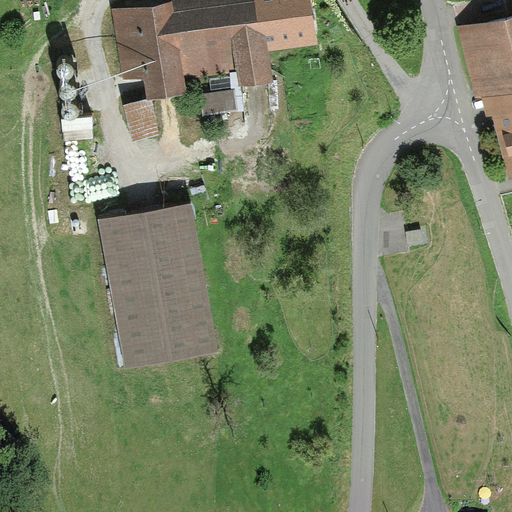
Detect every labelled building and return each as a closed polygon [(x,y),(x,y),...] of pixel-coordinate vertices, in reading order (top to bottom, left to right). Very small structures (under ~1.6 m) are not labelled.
[(316,19),(313,0),(123,0),(113,2),(124,75),(142,73),(145,93),(186,87),(184,75),(240,67),(241,76),(272,71),(268,44),(318,37),(316,19)] [(496,118),(510,171),(511,170),(511,8),(457,23),(476,93),(481,91),(486,110),(493,108),(496,118)] [(241,81),(202,88),(206,111),(245,103),(241,81)] [(125,98),(131,137),(160,132),(153,94),(125,98)] [(66,137),(93,133),(90,111),(63,114),(66,137)] [(216,341),(190,199),(101,215),(127,358),(216,341)]
